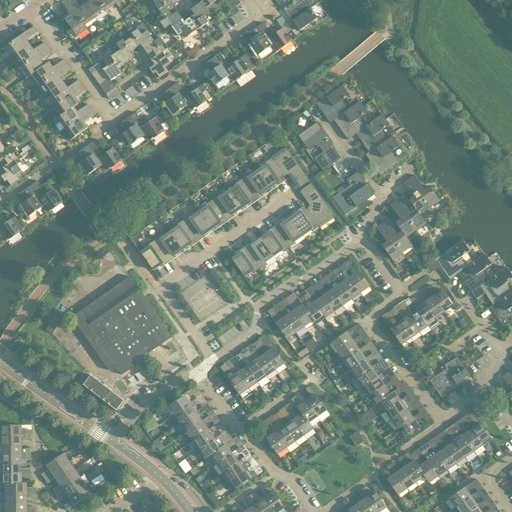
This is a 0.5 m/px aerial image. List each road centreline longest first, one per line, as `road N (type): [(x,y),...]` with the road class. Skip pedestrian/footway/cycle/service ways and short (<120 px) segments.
road 1 (residential): [(212,359),(161,288),(291,196)]
road 2 (residential): [(212,359),(246,336),(264,306),(363,238)]
road 3 (residential): [(114,122),(253,20),(255,8)]
road 4 (residential): [(447,420),(367,317),(401,294)]
road 5 (residential): [(506,350),(434,269),(401,294)]
road 6 (residential): [(114,122),(30,9)]
